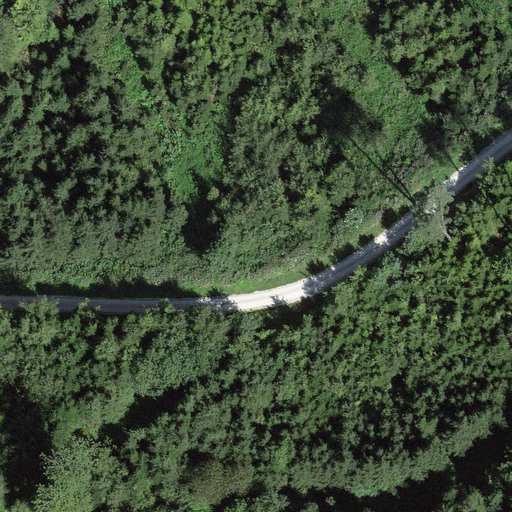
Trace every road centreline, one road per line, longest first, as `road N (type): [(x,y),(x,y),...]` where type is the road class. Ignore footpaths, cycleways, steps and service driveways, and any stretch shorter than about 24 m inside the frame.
road 1 (track): [(511,141),(334,274),(285,297),(169,308),(0,301)]
road 2 (track): [(0,510),(295,318),(334,274)]
road 3 (track): [(333,511),(381,503),(511,437)]
